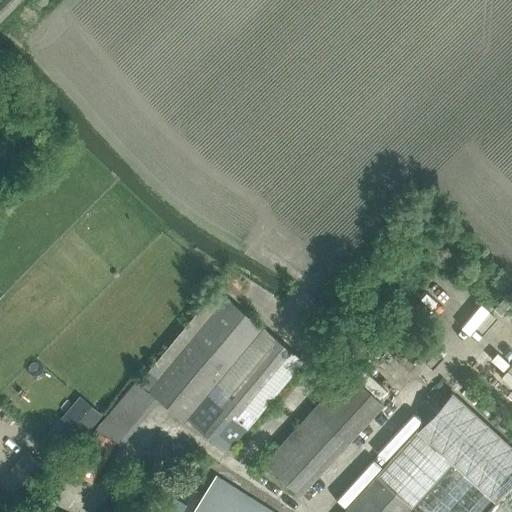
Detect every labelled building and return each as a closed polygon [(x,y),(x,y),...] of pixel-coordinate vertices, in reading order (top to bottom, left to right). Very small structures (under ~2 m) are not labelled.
[(304,361),(263,327),(216,288),(138,381),(136,380),(95,429),(70,471),(92,483),(116,442),(120,446),(129,437),(159,400),(185,421),(187,419),(228,452),(304,361)] [(419,386),(453,344),(444,336),(410,378),(419,386)] [(511,379),(511,365),(498,351),(491,357),(511,379)] [(393,388),(399,381),(370,355),(364,361),(393,388)] [(300,496),(384,404),(347,370),(264,461),(300,496)] [(511,511),(511,448),(450,394),(416,431),(342,511),(511,511)] [(83,437),(102,414),(91,405),(72,428),(83,437)] [(385,455),(424,414),(415,406),(376,446),(385,455)] [(29,452),(4,482),(22,498),(48,467),(29,452)] [(274,511),(215,474),(201,497),(183,485),(165,511),(274,511)]
